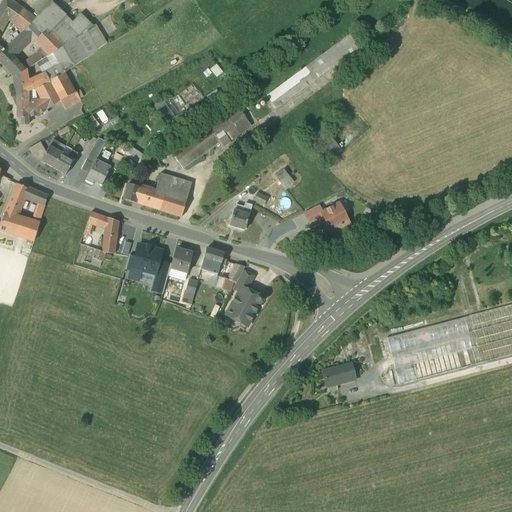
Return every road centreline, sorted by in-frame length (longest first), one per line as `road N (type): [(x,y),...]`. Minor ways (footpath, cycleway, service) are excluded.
road 1 (track): [(181,231),(205,172),(377,40),(414,0)]
road 2 (residential): [(271,258),(44,185),(0,152)]
road 3 (tertiary): [(187,511),(245,416),(336,314)]
road 4 (tertiary): [(358,297),(511,203)]
